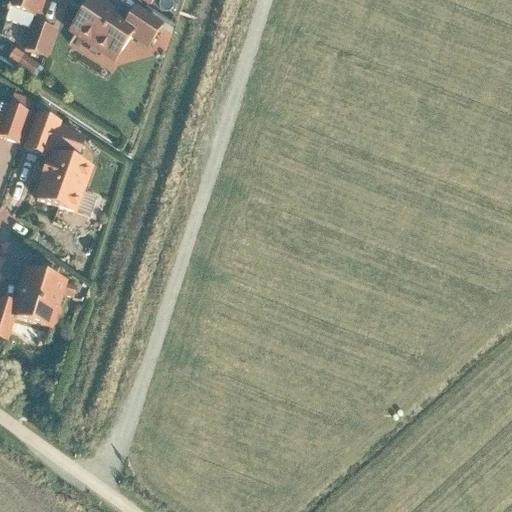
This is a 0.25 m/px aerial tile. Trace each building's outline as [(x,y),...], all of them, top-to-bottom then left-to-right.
[(0,14),(32,23),(38,0),(2,0),(0,8),(0,14)] [(125,0),(145,14),(155,0),(125,0)] [(117,30),(88,10),(68,39),(108,67),(128,38),(117,30)] [(148,51),(161,33),(129,11),(117,30),(128,38),(148,51)] [(45,63),(54,36),(28,28),(19,54),(45,63)] [(27,57),(22,71),(41,77),(46,64),(27,57)] [(32,121),(5,111),(0,124),(0,148),(18,155),(32,121)] [(56,129),(32,121),(18,155),(43,166),(56,129)] [(72,220),(87,174),(45,161),(43,166),(30,207),(72,220)] [(100,215),(102,200),(91,198),(88,213),(100,215)] [(64,287),(21,276),(12,309),(8,326),(51,337),(64,287)] [(12,309),(0,306),(0,345),(4,346),(8,326),(12,309)]
